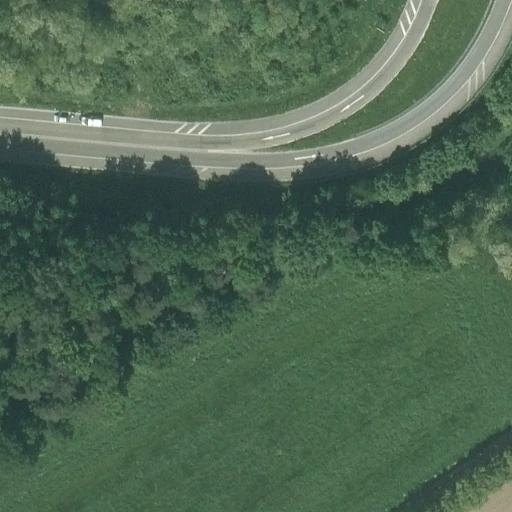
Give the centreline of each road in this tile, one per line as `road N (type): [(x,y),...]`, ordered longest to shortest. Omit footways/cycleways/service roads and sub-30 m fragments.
road 1 (motorway): [(0,150),(237,163),(379,140),(460,72),(501,0)]
road 2 (motorway): [(425,0),(409,38),(373,81),(338,110),(289,133),(239,143),(0,130)]
road 3 (unclassified): [(407,511),(511,439)]
